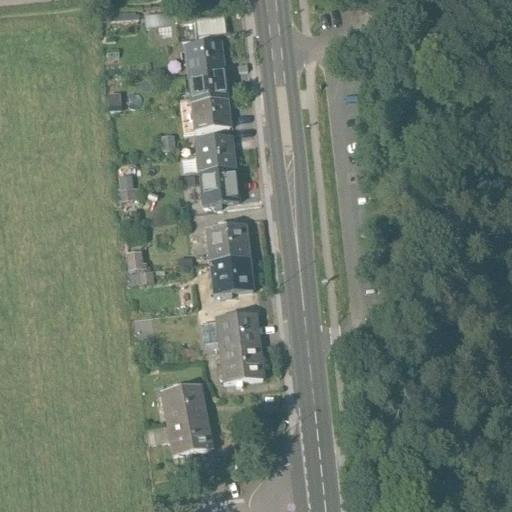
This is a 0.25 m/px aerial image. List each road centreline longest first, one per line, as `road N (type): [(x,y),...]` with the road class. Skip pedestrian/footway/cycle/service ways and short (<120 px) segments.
road 1 (primary): [(322,511),(269,0)]
road 2 (track): [(511,12),(331,49)]
road 3 (unknown): [(0,24),(141,11),(164,0)]
